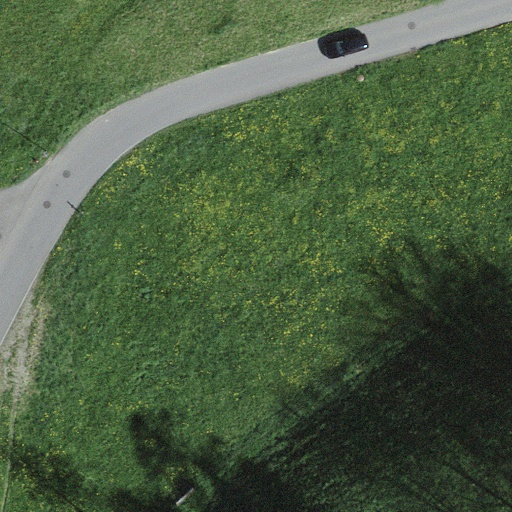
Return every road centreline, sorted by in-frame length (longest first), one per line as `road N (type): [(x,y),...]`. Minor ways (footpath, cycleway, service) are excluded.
road 1 (residential): [(511,6),(135,119),(58,188)]
road 2 (residential): [(58,188),(0,322)]
